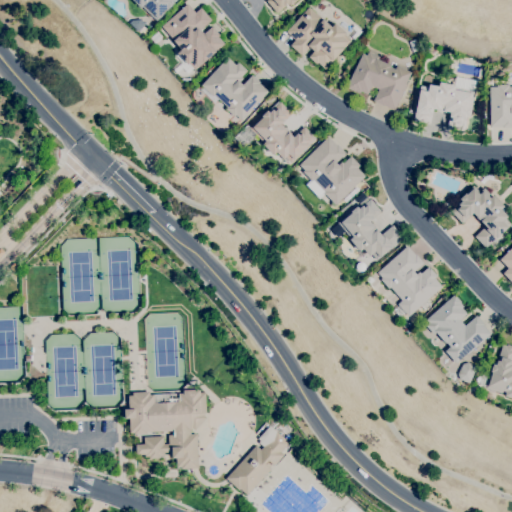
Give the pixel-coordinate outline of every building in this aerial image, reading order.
[(158,19),(143,5),(140,7),(132,0),(172,0),(172,1),(174,3),(158,19)] [(277,13),(266,0),(296,0),(290,6),(288,3),(277,13)] [(187,74),(179,65),(184,61),(177,53),(181,49),(173,41),(174,40),(173,39),(172,40),(161,27),(187,3),(195,12),(200,7),(211,20),(200,30),(203,34),(212,26),(220,35),(218,37),(224,44),(215,52),(216,52),(202,63),(196,69),(194,67),(187,74)] [(324,69),(317,63),(316,64),(308,57),(313,51),(309,47),(301,56),(290,46),(295,40),(286,32),(308,7),(321,19),(320,19),(321,20),(322,19),(331,27),(334,23),(345,33),(344,34),(350,40),(324,69)] [(137,31),(129,23),(132,20),(140,19),(145,24),(137,31)] [(413,52),(409,42),(416,39),(420,50),(413,52)] [(394,110),(383,105),(383,106),(373,101),(378,89),(371,86),(367,94),(360,91),(360,93),(355,91),(355,92),(346,87),(362,54),(366,56),(368,51),(379,57),(377,60),(390,66),(390,67),(394,69),(396,65),(411,73),(405,83),(407,84),(394,110)] [(241,120),(235,115),(234,117),(225,109),(227,107),(214,95),(212,96),(201,85),(227,57),(235,65),(238,62),(247,70),(241,77),(243,78),(239,82),(242,85),(252,75),(260,82),(259,83),(268,92),(241,120)] [(464,130),(452,128),(453,122),(451,122),(452,117),(449,117),(450,112),(443,111),(443,110),(440,109),(440,110),(433,109),(430,124),(413,120),(420,85),(428,87),(428,84),(438,86),(439,82),(454,85),(455,77),(476,81),(473,91),(475,91),(469,116),(467,115),(464,130)] [(511,127),(502,127),(502,126),(490,127),(489,87),(497,87),(497,84),(508,84),(508,86),(511,86),(511,127)] [(291,163),(285,157),(283,159),(276,152),(273,155),(262,144),(265,141),(258,134),(243,148),(233,138),(246,124),(250,127),(267,110),(269,112),(279,102),(291,114),(280,124),(284,128),(285,127),(291,133),(290,134),(293,137),(304,126),(313,135),(312,136),(315,139),(291,163)] [(335,205),(324,194),(319,199),(305,185),(310,180),(302,172),(304,170),(299,165),(328,136),(336,145),(337,144),(345,153),(336,163),(338,165),(341,161),(343,163),(350,156),(359,165),(357,168),(364,176),(335,205)] [(345,203),(342,200),(356,187),(359,190),(345,203)] [(486,248),(475,236),(485,226),(480,221),(481,220),(478,217),(477,218),(472,213),(462,223),(450,211),(461,201),(459,199),(465,193),(466,195),(473,188),(478,193),(484,188),(491,195),(488,197),(490,198),(493,195),(504,206),(500,210),(507,216),(505,218),(511,224),(486,248)] [(359,204),(354,199),(362,192),(366,198),(359,204)] [(377,260),(371,254),(369,256),(363,249),(360,251),(350,239),(353,236),(341,222),(351,213),(350,211),(356,206),(358,208),(370,199),(381,211),(369,221),(373,226),(374,225),(376,228),(375,229),(382,237),(394,227),(403,237),(377,260)] [(408,316),(397,304),(402,300),(390,287),(388,289),(380,279),(382,278),(377,272),(407,246),(415,254),(416,254),(424,263),(414,271),(416,274),(419,272),(420,273),(428,266),(437,276),(434,278),(442,286),(408,316)] [(511,283),(502,273),(508,268),(499,259),(511,246),(511,283)] [(13,272),(9,267),(14,263),(18,268),(13,272)] [(455,363),(444,351),(449,346),(446,342),(445,343),(436,333),(434,335),(426,325),(429,323),(426,319),(454,294),(461,302),(460,303),(463,306),(462,308),(467,314),(460,320),(464,325),(476,315),(484,324),(483,324),(491,333),(467,355),(466,353),(455,363)] [(511,398),(504,396),(505,392),(479,383),(482,375),(490,377),(491,372),(490,372),(493,364),(495,365),(502,344),(506,346),(507,344),(511,346),(511,367),(511,370),(511,398)] [(469,383),(459,378),(457,374),(462,364),(467,362),(477,367),(469,383)] [(180,469),(180,467),(176,467),(176,457),(172,458),(172,456),(169,456),(169,452),(163,453),(164,456),(159,457),(159,458),(149,459),(149,457),(144,457),(144,455),(136,455),(135,445),(144,444),(143,437),(163,436),(163,444),(168,444),(168,435),(173,435),(173,431),(146,432),(147,434),(134,435),(134,433),(129,433),(129,419),(124,419),(124,409),(129,409),(128,396),(132,396),(132,392),(149,392),(149,395),(170,394),(171,399),(179,398),(179,394),(183,393),(183,390),(199,389),(200,393),(205,393),(206,413),(203,416),(206,418),(195,430),(192,428),(190,431),(190,434),(196,434),(198,469),(180,469)] [(247,495),(240,489),(238,490),(225,478),(256,445),(260,449),(263,447),(258,443),(260,441),(257,438),(269,425),(289,443),(281,452),(284,455),(274,466),(268,460),(265,464),(271,469),(247,495)]
